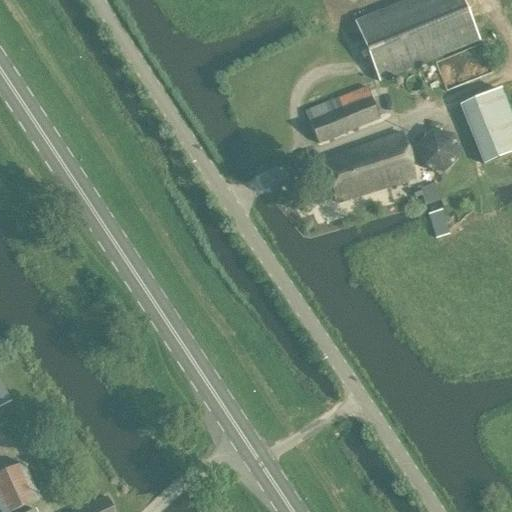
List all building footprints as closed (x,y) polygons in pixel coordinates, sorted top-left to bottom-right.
[(379,83),(480,42),(462,0),(412,0),(355,23),(379,83)] [(368,88),(306,112),(319,146),(381,122),(368,88)] [(511,122),(499,90),(460,106),(484,165),(511,153),(511,122)] [(431,129),(415,146),(420,169),(443,175),(460,159),(454,135),(431,129)] [(403,134),(325,162),(337,204),(415,179),(403,134)] [(22,464),(0,474),(0,511),(15,511),(40,501),(22,464)] [(113,511),(107,498),(77,511),(113,511)]
